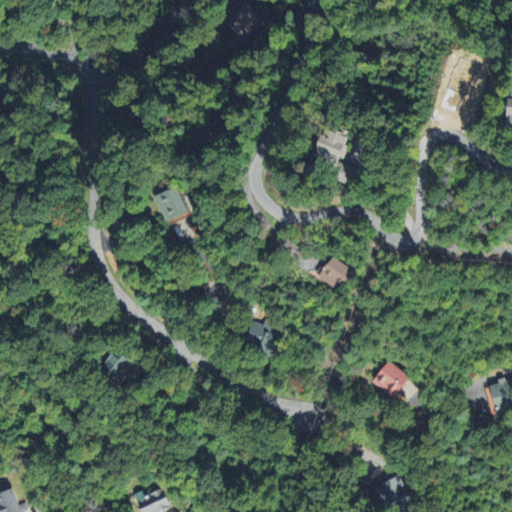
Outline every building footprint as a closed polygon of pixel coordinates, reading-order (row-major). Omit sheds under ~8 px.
[(248,4),(235,16),(242,24),(225,41),(233,50),(274,11),(263,0),(259,0),(252,8),(248,4)] [(511,103),(503,103),(505,86),(488,84),(486,101),(480,101),(479,116),(486,116),(485,132),(508,133),(507,141),(511,141),(511,103)] [(213,146),(227,123),(207,112),(194,135),(213,146)] [(340,185),(347,166),(338,162),(344,146),(338,144),(340,137),(316,128),(304,160),(331,170),(327,180),(340,185)] [(191,213),(178,186),(155,196),(168,223),(191,213)] [(341,292),(357,273),(335,256),(320,275),(341,292)] [(263,325),(254,321),(247,340),(275,350),(283,331),(272,327),(274,322),(265,319),(263,325)] [(120,377),(133,360),(117,349),(105,365),(120,377)] [(414,376),(389,360),(375,384),(401,399),(414,376)] [(511,377),(498,381),(499,384),(486,387),(494,417),(511,412),(511,377)] [(375,489),(388,511),(396,511),(414,501),(398,475),(375,489)] [(0,493),(0,511),(24,511),(17,488),(0,493)] [(137,511),(154,511),(170,506),(163,489),(133,501),(137,511)]
